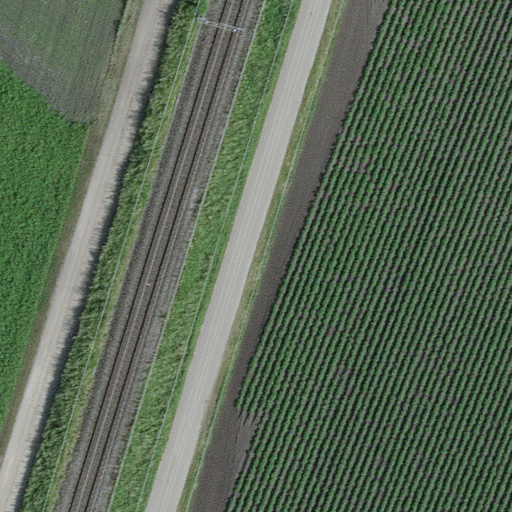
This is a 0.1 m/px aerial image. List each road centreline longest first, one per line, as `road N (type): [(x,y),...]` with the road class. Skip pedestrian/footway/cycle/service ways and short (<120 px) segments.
road 1 (unclassified): [(300,0),(144,511)]
road 2 (track): [(0,389),(129,0)]
